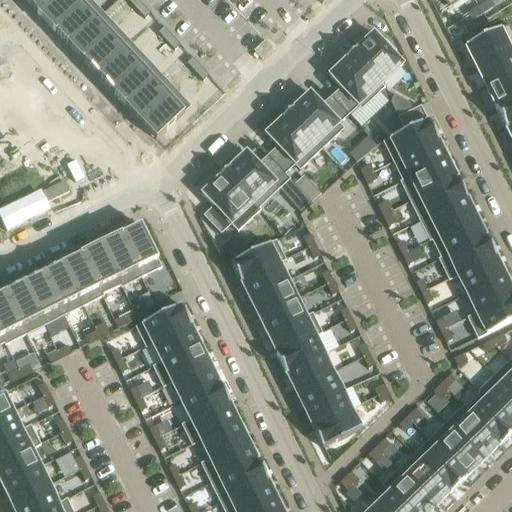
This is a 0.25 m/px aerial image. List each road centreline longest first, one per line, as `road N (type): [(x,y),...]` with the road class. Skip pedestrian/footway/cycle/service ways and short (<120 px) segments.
road 1 (residential): [(482,511),(511,484),(511,210),(414,0)]
road 2 (residential): [(157,186),(320,511)]
road 3 (residential): [(357,0),(157,186)]
road 4 (residential): [(157,186),(0,262)]
